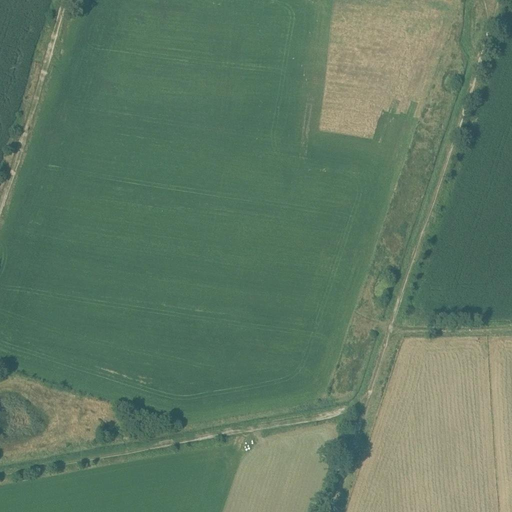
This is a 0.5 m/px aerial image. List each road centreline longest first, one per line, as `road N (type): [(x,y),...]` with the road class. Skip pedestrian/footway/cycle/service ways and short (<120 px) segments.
road 1 (track): [(504,0),(386,326)]
road 2 (track): [(386,326),(324,511)]
